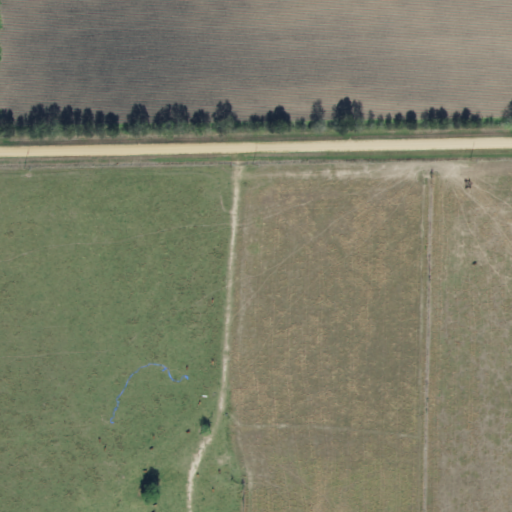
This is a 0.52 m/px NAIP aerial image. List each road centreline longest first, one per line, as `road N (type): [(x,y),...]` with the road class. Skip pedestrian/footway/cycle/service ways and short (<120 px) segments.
road 1 (residential): [(0,150),(511,142)]
road 2 (residential): [(246,147),(230,404),(204,456)]
